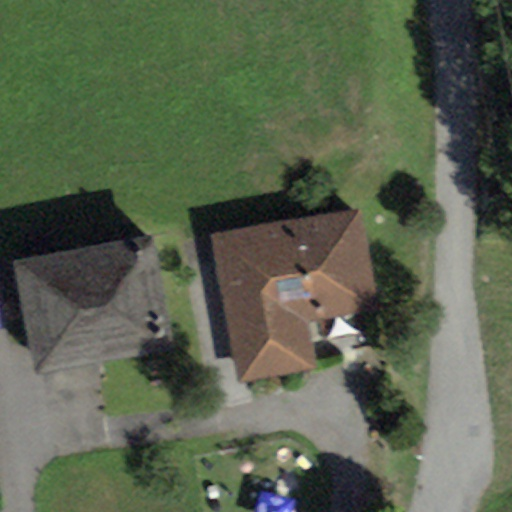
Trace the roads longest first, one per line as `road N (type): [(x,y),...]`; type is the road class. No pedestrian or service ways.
road 1 (residential): [(427,511),(455,371),(458,57),(449,0)]
road 2 (residential): [(6,382),(23,511)]
